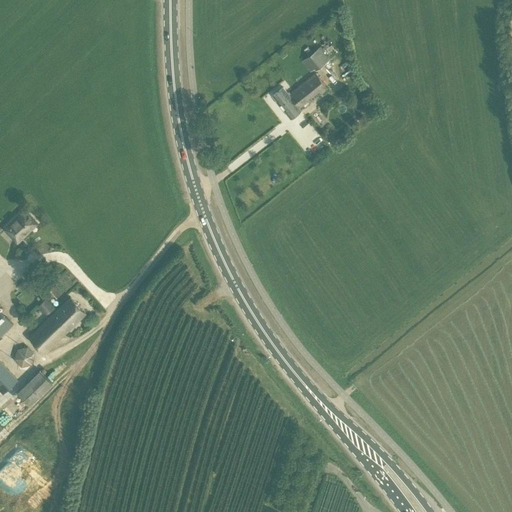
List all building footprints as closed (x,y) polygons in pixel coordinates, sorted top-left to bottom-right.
[(316,70),(330,58),(320,47),(302,62),(310,72),(315,68),(316,70)] [(273,94),(290,116),(327,87),(316,72),(290,92),(288,90),(287,91),(283,86),(273,94)] [(5,228),(15,239),(20,235),(22,237),(28,232),(26,229),(35,220),(25,210),(5,228)] [(57,310),(46,298),(39,305),(47,313),(50,309),(52,311),(50,313),(51,315),(29,337),(44,352),(86,312),(70,296),(57,310)] [(0,336),(14,323),(0,309),(0,336)] [(17,348),(14,359),(22,366),(32,364),(35,354),(28,345),(17,348)] [(0,389),(3,393),(18,380),(0,360),(0,389)] [(17,392),(29,405),(53,382),(40,369),(17,392)]
